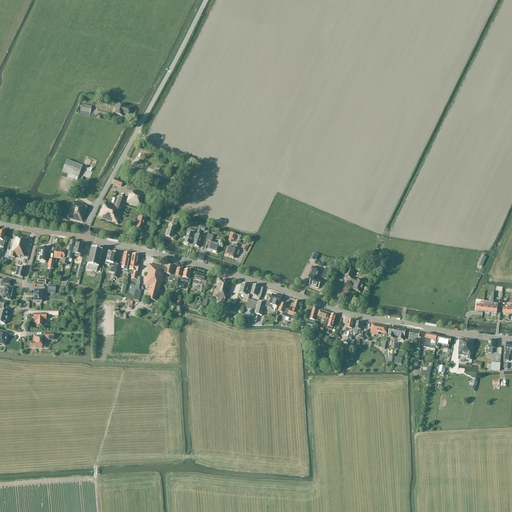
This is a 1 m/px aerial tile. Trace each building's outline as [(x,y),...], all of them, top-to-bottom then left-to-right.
[(117,104),(114,114),(122,117),(123,114),(128,116),(130,108),(125,107),(125,106),(117,104)] [(91,108),(81,106),(80,111),(80,114),(89,116),(91,108)] [(78,178),(82,166),(67,161),(63,172),(68,174),(67,178),(68,178),(77,181),(78,178)] [(121,187),(123,183),(114,179),(112,184),(121,187)] [(127,201),(126,203),(140,208),(145,195),(133,191),(132,195),(131,195),(128,195),(126,201),(127,201)] [(127,201),(126,201),(119,198),(117,197),(114,207),(104,203),(103,207),(102,207),(98,217),(118,225),(126,203),(127,201)] [(86,212),(87,206),(72,202),(69,214),(67,219),(83,223),(86,212)] [(142,231),(145,219),(138,217),(135,230),(142,231)] [(175,229),(177,221),(174,220),(172,228),(169,227),(165,238),(171,240),(175,229)] [(206,227),(205,227),(206,224),(200,223),(200,225),(197,235),(196,235),(195,235),(194,240),(194,241),(193,246),(199,248),(202,237),(200,236),(201,231),(204,231),(206,227)] [(192,240),(194,235),(195,232),(187,229),(186,233),(187,233),(184,243),(190,245),(191,240),(192,240)] [(23,257),(28,239),(14,235),(12,241),(9,256),(9,257),(15,258),(15,256),(20,257),(20,256),(23,257)] [(216,254),(219,245),(211,242),(213,237),(207,235),(206,241),(210,242),(207,251),(216,254)] [(73,256),(72,256),(74,242),(70,242),(67,254),(65,254),(64,258),(63,258),(63,260),(62,265),(66,265),(67,260),(72,261),(73,256)] [(236,250),(237,246),(233,245),(232,249),(227,247),(225,255),(230,257),(230,258),(234,259),(235,255),(237,256),(238,255),(239,252),(238,251),(236,250)] [(84,256),(85,252),(82,251),(83,247),(76,246),(74,255),(76,255),(76,258),(82,259),(81,264),(85,264),(87,257),(84,256)] [(46,263),(48,249),(41,248),(40,254),(38,254),(38,260),(39,261),(39,262),(46,263)] [(87,257),(86,262),(88,262),(87,266),(87,271),(96,273),(97,268),(98,268),(102,252),(90,249),(89,258),(87,257)] [(65,254),(65,251),(55,250),(54,252),(53,256),(53,259),(63,260),(63,258),(64,258),(65,254)] [(114,262),(115,255),(108,253),(105,263),(105,265),(109,266),(110,264),(112,264),(111,269),(110,273),(114,274),(116,266),(116,263),(114,262)] [(127,268),(130,255),(124,254),(121,267),(124,268),(123,272),(127,273),(128,268),(127,268)] [(132,255),(129,270),(138,271),(138,266),(137,266),(138,256),(132,255)] [(482,256),(478,265),(482,267),(486,258),(482,256)] [(149,265),(144,285),(145,286),(149,287),(146,300),(157,303),(163,278),(164,278),(165,275),(164,274),(166,269),(149,265)] [(164,274),(165,275),(169,276),(168,281),(172,282),(173,276),(171,275),(173,268),(172,267),(170,267),(169,267),(166,266),(166,269),(164,274)] [(17,267),(16,272),(18,273),(17,277),(22,278),(25,268),(17,267)] [(322,281),(317,279),(320,270),(312,267),(308,278),(312,279),(311,281),(309,286),(318,289),(322,281)] [(183,271),(180,270),(180,269),(178,269),(177,269),(174,276),(173,276),(173,279),(171,284),(176,286),(177,280),(178,281),(179,278),(181,278),(183,271)] [(331,274),(328,273),(329,270),(326,269),(323,278),(327,280),(328,280),(331,274)] [(182,279),(180,287),(183,288),(184,284),(185,282),(187,283),(188,282),(188,280),(190,272),(189,272),(189,271),(187,270),(186,271),(184,271),(182,279)] [(205,286),(206,280),(204,279),(204,277),(199,276),(200,274),(196,274),(194,281),(193,285),(202,287),(201,291),(204,291),(205,287),(205,286)] [(2,299),(10,301),(13,289),(9,287),(9,285),(10,286),(11,281),(2,279),(1,283),(6,285),(5,287),(2,299)] [(226,303),(231,283),(227,281),(218,279),(217,279),(212,298),(213,298),(217,299),(216,300),(222,302),(226,303)] [(365,284),(361,282),(352,279),(350,282),(355,284),(353,290),(361,294),(365,284)] [(247,295),(249,286),(242,284),(240,294),(245,295),(243,301),(247,303),(250,295),(247,295)] [(139,302),(141,291),(139,291),(139,285),(136,285),(135,287),(134,295),(133,300),(139,302)] [(250,295),(257,297),(260,287),(253,285),(250,295)] [(36,303),(38,303),(39,302),(42,302),(42,298),(44,298),(45,288),(37,288),(37,291),(34,291),(34,302),(35,302),(36,303)] [(259,303),(256,315),(262,316),(264,307),(271,309),(272,305),(277,307),(278,304),(279,304),(280,298),(273,296),(271,301),(270,303),(266,301),(265,304),(259,303)] [(249,299),(244,317),(252,320),(255,311),(255,312),(258,302),(249,299)] [(132,310),(133,302),(126,301),(125,308),(127,309),(132,310)] [(281,304),(279,312),(282,313),(282,316),(293,320),(294,317),(296,317),(297,312),(300,303),(295,301),(292,311),(285,309),(286,305),(283,304),(281,304)] [(510,315),(511,302),(508,302),(508,305),(507,305),(507,309),(503,309),(502,314),(510,315)] [(315,321),(319,308),(314,306),(310,320),(310,321),(307,321),(306,325),(314,327),(315,321)] [(329,320),(330,314),(319,311),(317,318),(317,319),(325,321),(326,322),(325,324),(328,325),(330,320),(329,320)] [(45,320),(46,315),(34,315),(34,320),(37,320),(37,326),(42,326),(42,320),(45,320)] [(333,329),(336,317),(331,315),(330,320),(328,325),(328,327),(326,334),(329,334),(330,330),(332,331),(333,329)] [(353,329),(354,322),(348,320),(346,328),(346,331),(349,332),(348,340),(352,340),(353,334),(354,329),(353,329)] [(361,330),(362,323),(357,322),(355,329),(354,329),(353,334),(357,335),(357,333),(360,333),(361,330)] [(372,324),(371,331),(386,334),(388,327),(372,324)] [(396,337),(398,329),(390,328),(388,336),(388,338),(390,338),(393,339),(393,337),(396,337)] [(404,339),(406,331),(398,329),(396,337),(398,338),(398,339),(404,340),(404,339)] [(419,333),(410,331),(409,339),(418,341),(418,340),(419,340),(418,343),(417,343),(416,350),(421,350),(422,339),(418,339),(419,333)] [(427,334),(424,348),(435,350),(435,349),(436,346),(436,344),(437,341),(436,341),(437,336),(427,334)] [(42,349),(42,337),(33,336),(33,343),(31,343),(31,349),(42,349)] [(451,339),(439,336),(437,344),(436,344),(436,346),(436,347),(435,349),(438,349),(439,345),(449,347),(449,344),(450,344),(451,339)] [(463,356),(465,356),(467,340),(460,339),(458,355),(463,356)] [(474,341),(467,340),(465,356),(472,357),(474,341)] [(495,349),(496,342),(489,341),(488,348),(486,347),(486,353),(492,353),(493,348),(495,349)] [(423,371),(422,376),(429,377),(430,368),(428,368),(427,372),(423,371)]
